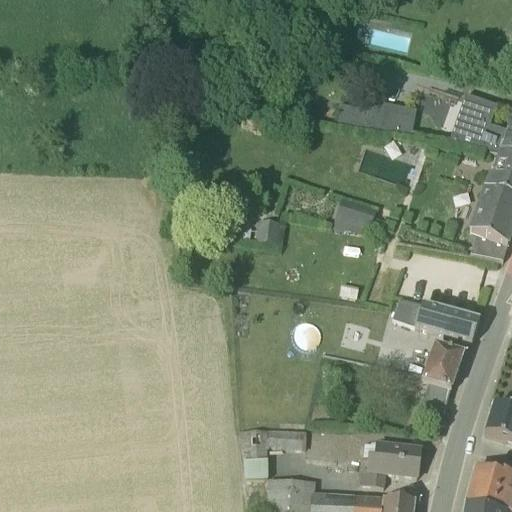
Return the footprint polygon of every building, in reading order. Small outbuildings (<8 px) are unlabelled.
[(343,0),(342,10),(352,11),(353,0),(343,0)] [(511,162),(511,116),(505,136),(490,130),(496,112),(465,101),(449,147),(498,158),(511,162)] [(411,142),(416,115),(369,106),(367,115),(340,110),(336,128),(411,142)] [(511,162),(498,158),(483,195),(511,204),(511,162)] [(511,204),(483,195),(482,195),(466,238),(475,242),(468,261),(498,267),(500,267),(511,233),(511,204)] [(366,242),(375,215),(341,203),(331,232),(342,236),(343,236),(344,234),(366,242)] [(232,230),(209,226),(205,247),(229,251),(232,230)] [(279,229),(257,226),(254,248),(276,250),(279,229)] [(395,305),(389,328),(470,349),(478,327),(395,305)] [(405,376),(402,384),(450,395),(461,360),(433,351),(422,380),(405,376)] [(449,397),(450,395),(449,395),(427,390),(423,403),(419,402),(415,415),(440,423),(449,397)] [(511,418),(491,413),(482,441),(511,450),(511,418)] [(238,437),(240,464),(265,465),(266,456),(304,457),(305,438),(238,437)] [(359,477),(357,490),(382,493),(384,482),(415,483),(418,455),(376,448),(375,450),(369,449),(368,450),(363,450),(361,463),(368,464),(366,477),(359,477)] [(242,465),(242,485),(258,485),(259,484),(267,484),(267,465),(242,465)] [(473,474),(463,511),(468,511),(511,511),(511,481),(491,476),(490,479),(473,474)] [(314,488),(266,486),(264,511),(352,511),(353,503),(314,500),(314,488)] [(353,503),(352,511),(411,511),(412,508),(381,505),(381,504),(353,503)]
